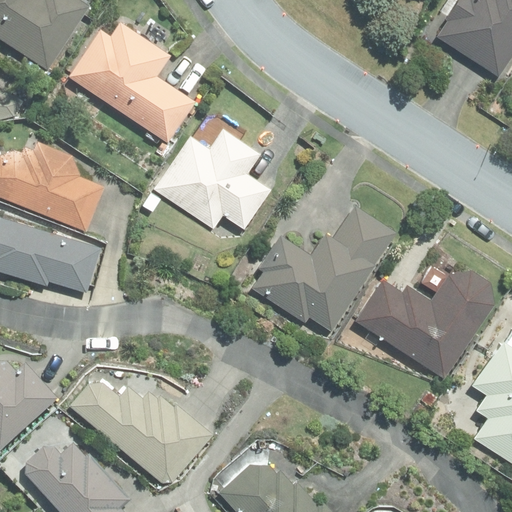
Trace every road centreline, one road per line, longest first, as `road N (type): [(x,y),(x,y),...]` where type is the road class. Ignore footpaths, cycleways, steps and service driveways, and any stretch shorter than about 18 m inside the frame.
road 1 (residential): [(480,511),(436,465),(200,332),(146,320),(78,323),(0,310)]
road 2 (residential): [(236,0),(297,59),(511,201)]
